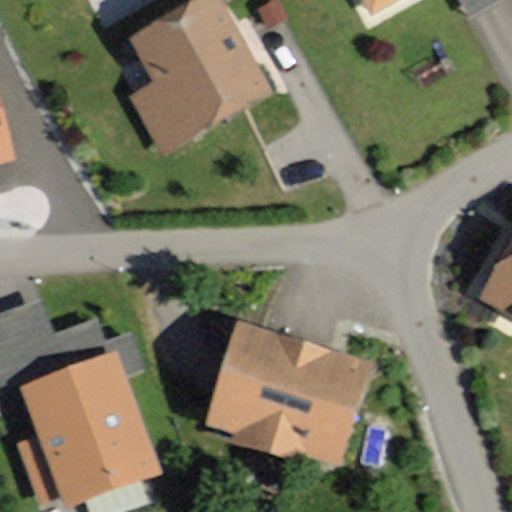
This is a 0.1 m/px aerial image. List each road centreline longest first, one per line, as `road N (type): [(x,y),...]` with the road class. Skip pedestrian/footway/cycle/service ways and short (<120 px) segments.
road 1 (residential): [(381,233),(0,258)]
road 2 (residential): [(480,511),(381,233)]
road 3 (residential): [(511,162),(381,233)]
